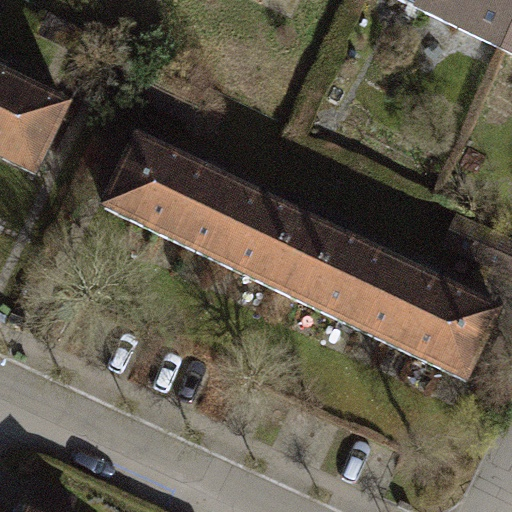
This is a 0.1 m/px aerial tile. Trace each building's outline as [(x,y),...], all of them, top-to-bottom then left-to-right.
[(504,51),(511,34),(511,0),(427,0),(423,11),(504,51)] [(135,97),(192,125),(205,97),(149,70),(135,97)] [(0,159),(38,177),(70,111),(0,77),(0,159)] [(290,298),(321,233),(140,146),(109,212),(290,298)] [(450,247),(510,274),(511,269),(511,242),(462,221),(450,247)] [(468,382),(499,317),(321,233),(290,298),(468,382)]
